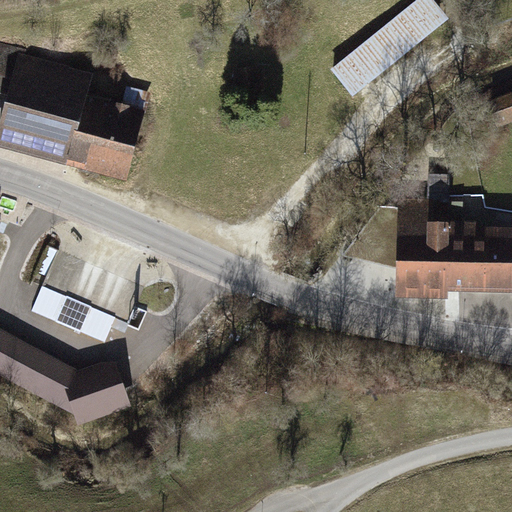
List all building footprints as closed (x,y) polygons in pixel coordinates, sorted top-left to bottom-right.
[(434,0),(417,0),(330,71),(353,98),(450,20),(434,0)] [(88,73),(12,52),(0,97),(0,151),(120,184),(139,112),(82,97),(88,73)] [(258,65),(236,70),(243,101),(264,97),(258,65)] [(511,93),(487,104),(497,129),(511,122),(511,93)] [(433,200),(396,199),(394,300),(444,302),(445,293),(507,293),(507,229),(473,230),(472,222),(433,224),(433,200)] [(148,276),(47,239),(30,284),(76,301),(80,291),(135,312),(148,276)] [(74,366),(0,328),(0,369),(58,399),(64,387),(71,374),(74,366)] [(71,374),(64,387),(76,419),(131,404),(114,361),(71,374)]
